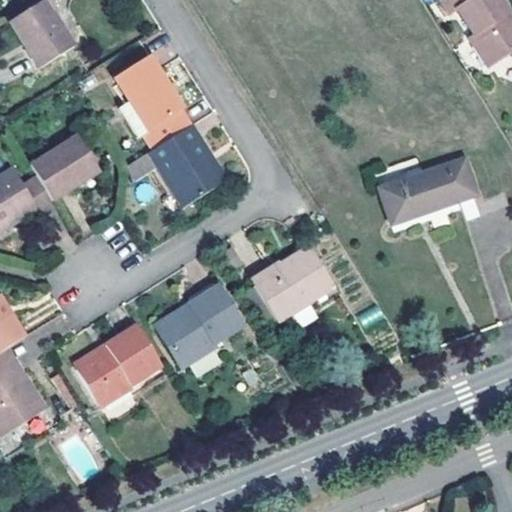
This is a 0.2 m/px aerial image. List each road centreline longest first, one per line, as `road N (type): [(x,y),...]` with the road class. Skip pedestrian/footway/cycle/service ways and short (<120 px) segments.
road 1 (residential): [(163,0),(266,163),(268,191),(254,208),(148,272),(86,281)]
road 2 (secondary): [(511,377),(180,511)]
road 3 (residential): [(348,511),(511,444)]
